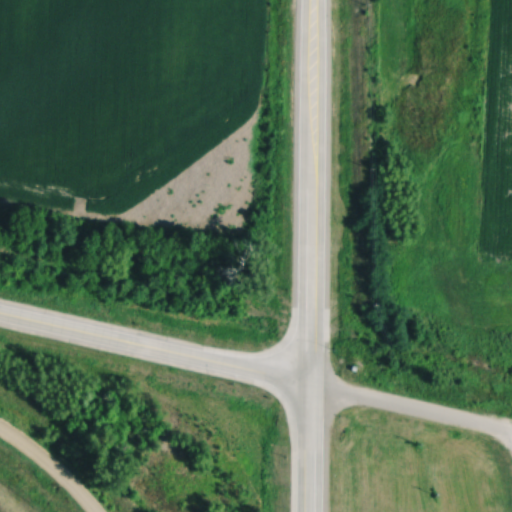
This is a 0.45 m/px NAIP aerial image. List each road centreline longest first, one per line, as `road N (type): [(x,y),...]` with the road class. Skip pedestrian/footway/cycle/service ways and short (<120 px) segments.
road 1 (primary): [(307,511),(314,0)]
road 2 (residential): [(310,382),(0,311)]
road 3 (residential): [(511,429),(310,382)]
road 4 (residential): [(95,511),(58,470),(0,426)]
